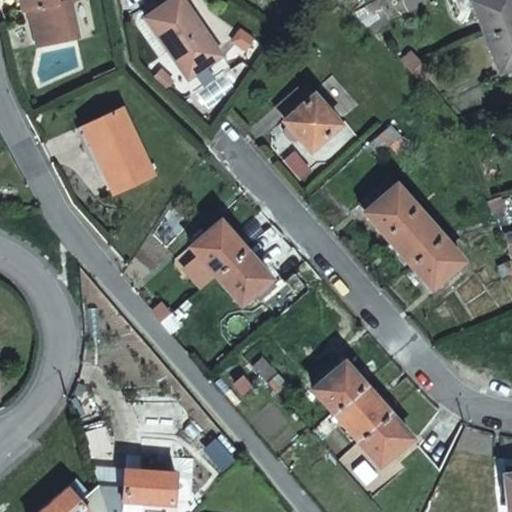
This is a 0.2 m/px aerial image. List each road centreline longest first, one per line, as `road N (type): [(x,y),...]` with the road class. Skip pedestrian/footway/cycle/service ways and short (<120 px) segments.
road 1 (residential): [(306,511),(55,211),(0,91)]
road 2 (residential): [(511,411),(459,395),(239,155)]
road 3 (residential): [(0,440),(46,393),(60,333),(54,303),(24,261),(0,251)]
